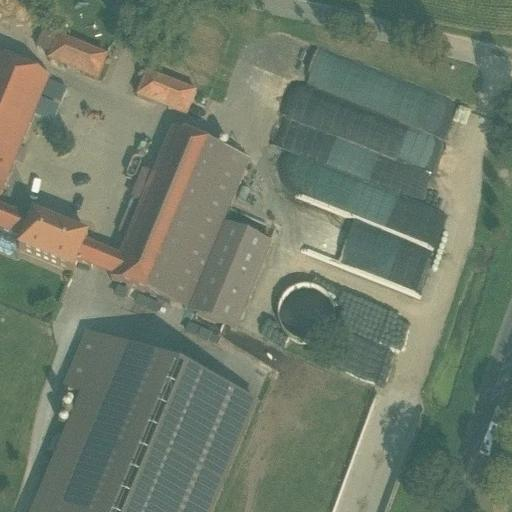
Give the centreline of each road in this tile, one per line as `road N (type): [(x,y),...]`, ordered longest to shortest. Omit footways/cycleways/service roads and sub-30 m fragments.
road 1 (unclassified): [(511,65),(246,0)]
road 2 (primary): [(454,511),(511,357)]
